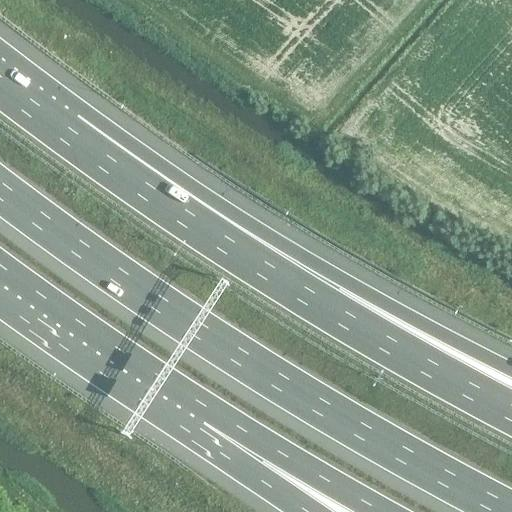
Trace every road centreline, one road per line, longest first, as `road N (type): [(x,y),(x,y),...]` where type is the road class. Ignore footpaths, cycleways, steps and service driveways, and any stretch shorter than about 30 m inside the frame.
road 1 (motorway): [(0,188),(250,362),(506,511)]
road 2 (motorway): [(511,413),(232,249),(62,132)]
road 3 (motorway): [(511,372),(62,132)]
road 4 (motorway): [(0,266),(210,410)]
road 5 (motorway): [(210,410),(382,511)]
road 6 (motorway): [(210,410),(322,511)]
